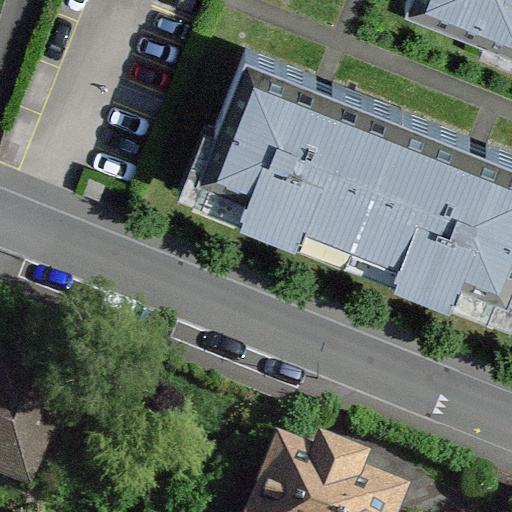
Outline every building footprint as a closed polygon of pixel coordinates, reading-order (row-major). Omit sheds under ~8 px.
[(511,0),(406,0),(406,2),(511,42),(511,0)] [(399,106),(246,46),(199,167),(246,185),(242,196),(301,218),(303,212),(350,230),(399,106)] [(511,150),(399,106),(350,230),(400,250),(396,259),(454,282),(459,271),(508,290),(511,280),(511,150)] [(0,475),(18,482),(73,346),(8,320),(0,340),(0,475)] [(386,511),(398,484),(268,434),(237,511),(386,511)]
